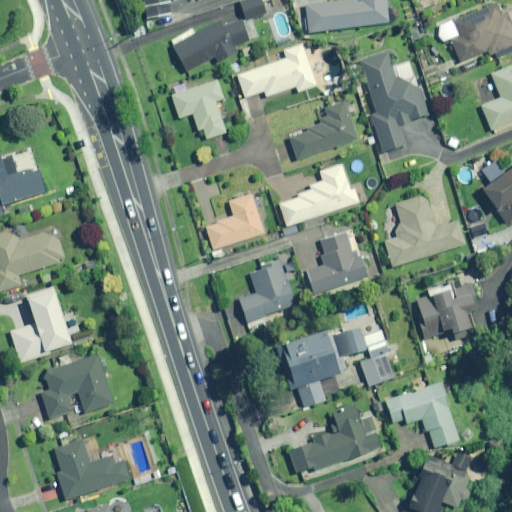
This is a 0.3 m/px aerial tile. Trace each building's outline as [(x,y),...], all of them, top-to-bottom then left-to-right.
[(171,14),(169,0),(142,0),(145,18),(171,14)] [(266,14),(261,0),(249,0),(240,3),(246,21),(266,14)] [(391,23),(387,0),(349,0),(305,6),(309,34),(391,23)] [(502,15),(497,3),(437,27),(443,42),(451,39),(460,62),(488,51),(490,55),(511,46),(511,24),(507,13),(502,15)] [(236,48),(259,36),(251,20),(243,24),(241,20),(224,29),(220,23),(174,46),(187,73),(216,58),(218,62),(238,53),(236,48)] [(316,86),(302,44),(284,51),(287,59),(237,75),(245,98),(264,91),(266,97),(296,87),(298,92),(316,86)] [(409,61),(391,66),(387,53),(360,61),(377,113),(371,115),(383,153),(406,145),(399,124),(427,115),(418,88),(409,61)] [(511,65),(491,74),(501,98),(482,106),(491,129),(511,120),(511,65)] [(426,69),(424,70),(430,87),(447,80),(446,77),(439,79),(434,66),(431,67),(426,69)] [(223,99),(218,81),(172,96),(179,118),(193,114),(198,131),(203,130),(207,139),(226,133),(215,101),(223,99)] [(317,117),(320,126),(289,136),(297,161),(359,141),(347,103),(324,111),(325,115),(317,117)] [(1,206),(46,193),(38,168),(6,177),(0,156),(0,214),(3,213),(1,206)] [(350,191),(342,165),(320,172),(323,182),(310,186),(312,190),(298,195),(299,198),(279,204),(287,227),(359,203),(354,189),(350,191)] [(511,169),(483,190),(510,228),(511,226),(511,169)] [(264,233),(251,195),(230,202),(234,217),(206,226),(213,250),(264,233)] [(435,228),(426,196),(396,206),(403,226),(395,228),(398,238),(385,242),(393,267),(465,245),(458,221),(435,228)] [(64,261),(54,229),(17,241),(13,230),(0,234),(0,292),(21,286),(18,276),(64,261)] [(320,257),(323,267),(306,273),(314,294),(367,276),(351,231),(321,242),(325,255),(320,257)] [(295,305),(280,260),(262,266),(262,269),(250,273),(257,294),(239,299),(247,323),(265,317),(264,315),(295,305)] [(427,291),(429,297),(418,301),(423,319),(419,320),(425,339),(451,331),(454,341),(472,336),(466,313),(476,310),(472,297),(479,295),(474,276),(458,281),(460,289),(452,291),(450,285),(427,291)] [(74,314),(63,317),(53,288),(27,297),(36,324),(10,332),(20,363),(44,355),(43,353),(71,344),(69,336),(80,332),(74,314)] [(369,386),(394,378),(386,354),(391,353),(381,321),(360,328),(370,359),(361,362),(369,386)] [(365,351),(358,328),(351,330),(331,337),(329,331),(276,347),(289,390),(298,388),(304,408),(326,401),(319,381),(349,371),(345,357),(365,351)] [(112,404),(97,356),(45,373),(51,390),(41,393),(50,420),(72,413),(67,396),(78,393),(85,413),(112,404)] [(459,440),(441,384),(386,402),(393,423),(405,419),(407,424),(422,419),(426,431),(429,430),(435,448),(459,440)] [(365,437),(356,409),(332,417),(338,433),(312,441),(313,444),(289,452),(296,473),(314,467),(315,472),(382,449),(376,434),(365,437)] [(115,464),(113,457),(90,464),(86,453),(82,441),(55,450),(62,475),(58,477),(66,500),(131,480),(125,460),(115,464)] [(448,484),(449,481),(423,471),(409,508),(403,511),(438,511),(442,502),(455,507),(462,489),(448,484)] [(137,511),(130,511),(127,500),(87,511),(159,511),(158,506),(137,511)]
